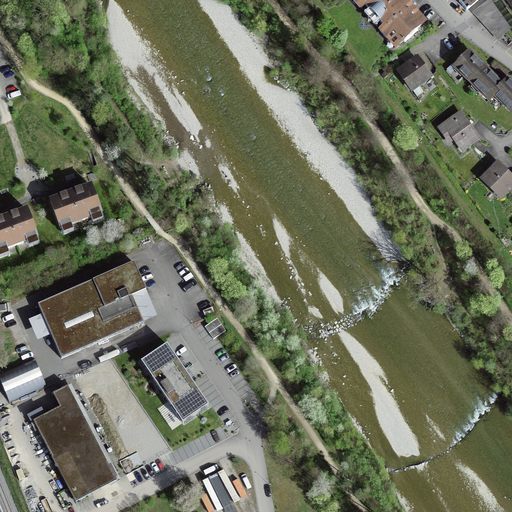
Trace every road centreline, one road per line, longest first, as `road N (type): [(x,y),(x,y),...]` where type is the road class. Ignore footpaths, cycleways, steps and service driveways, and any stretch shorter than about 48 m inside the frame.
road 1 (track): [(264,364),(72,106),(29,79),(0,31)]
road 2 (track): [(274,0),(378,129),(423,208)]
road 3 (unclassified): [(269,511),(257,432),(179,319)]
road 4 (track): [(363,511),(264,364)]
road 5 (track): [(423,208),(474,259),(511,316)]
